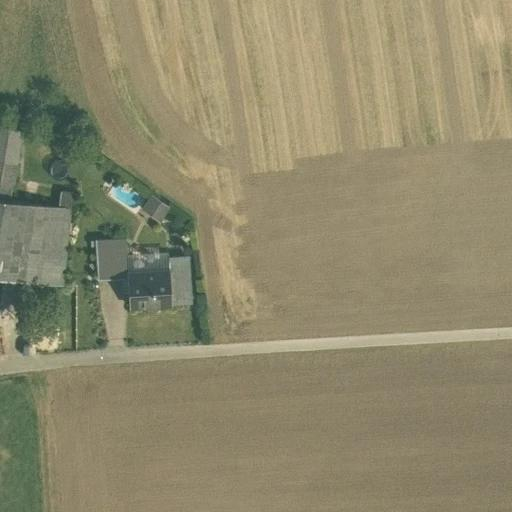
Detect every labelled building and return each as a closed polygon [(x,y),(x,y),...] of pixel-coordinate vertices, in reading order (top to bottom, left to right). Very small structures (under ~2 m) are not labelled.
[(21,129),(0,125),(0,161),(16,164),(21,129)] [(16,164),(0,161),(0,198),(10,200),(16,164)] [(72,191),(52,191),(52,202),(71,202),(72,191)] [(167,206),(152,195),(145,206),(160,216),(167,206)] [(69,209),(10,200),(0,198),(0,275),(28,279),(27,280),(63,284),(69,209)] [(126,243),(97,245),(97,278),(127,277),(127,271),(128,271),(126,243)] [(187,255),(180,256),(168,257),(169,269),(128,271),(127,271),(127,277),(129,305),(171,302),(171,301),(190,300),(187,255)]
